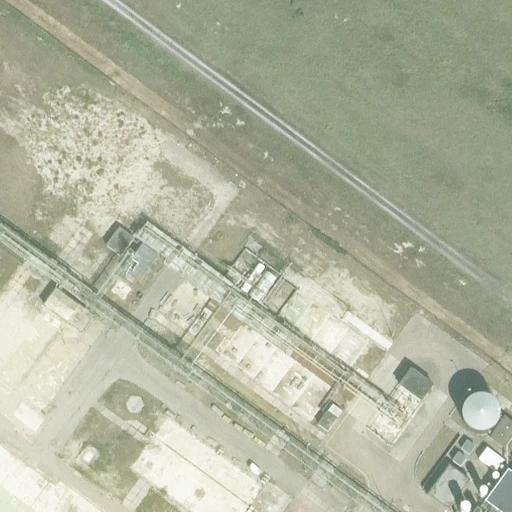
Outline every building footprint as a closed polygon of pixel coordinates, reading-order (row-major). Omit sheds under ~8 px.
[(73,212),(84,218),(92,201),(81,196),(73,212)] [(65,237),(71,220),(60,217),(55,234),(65,237)] [(122,259),(133,243),(117,231),(105,247),(122,259)] [(138,283),(156,259),(140,247),(122,272),(138,283)] [(264,325),(272,315),(239,288),(231,299),(264,325)] [(179,289),(167,301),(180,314),(192,302),(179,289)] [(81,333),(93,317),(55,290),(44,306),(81,333)] [(0,326),(0,332),(10,340),(27,316),(14,307),(0,326)] [(413,363),(399,379),(420,398),(435,381),(413,363)] [(125,395),(131,407),(143,401),(137,389),(125,395)] [(494,465),(503,454),(486,441),(478,452),(494,465)] [(175,465),(165,481),(181,490),(191,474),(175,465)] [(447,510),(469,480),(448,465),(427,495),(447,510)] [(495,511),(511,511),(511,475),(508,472),(485,505),(495,511)]
